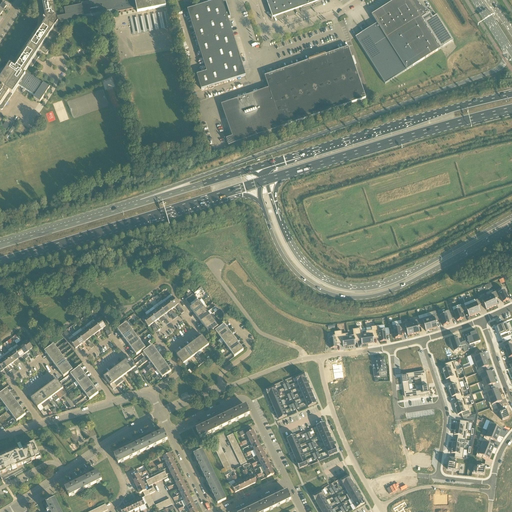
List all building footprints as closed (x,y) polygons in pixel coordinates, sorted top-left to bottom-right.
[(0,109),(1,110),(3,110),(18,86),(35,97),(34,99),(40,103),(50,88),(43,84),(43,85),(25,72),(29,66),(31,67),(33,67),(36,62),(40,56),(37,54),(39,51),(45,56),(62,33),(55,28),(58,24),(136,9),(137,13),(166,7),(164,0),(134,0),(135,2),(126,3),(125,0),(100,0),(81,4),(81,5),(64,8),(66,15),(57,17),(56,17),(52,0),(41,0),(46,19),(46,21),(46,22),(29,47),(27,45),(24,48),(25,50),(26,51),(18,63),(12,58),(6,67),(8,68),(5,73),(0,80),(0,109)] [(221,0),(219,0),(187,10),(206,72),(196,75),(201,90),(245,76),(228,19),(230,18),(226,3),(223,4),(221,0)] [(267,0),(273,17),(301,7),(298,0),(267,0)] [(395,0),(371,15),(377,24),(355,38),(385,84),(441,49),(422,19),(430,14),(431,15),(432,14),(430,13),(428,12),(426,10),(424,9),(420,6),(418,4),(417,2),(415,0),(395,0)] [(133,34),(171,28),(168,10),(151,13),(151,12),(148,13),(148,15),(144,15),(145,16),(139,17),(134,18),(135,21),(131,21),(133,34)] [(228,146),(282,127),(366,98),(348,47),(325,55),(325,54),(309,60),(309,61),(264,76),(269,88),(221,105),(232,137),(226,139),(228,146)] [(223,273),(227,279),(228,279),(230,277),(232,279),(242,272),(240,269),(235,272),(231,267),(231,268),(224,273),(223,273)] [(234,282),(231,284),(235,289),(243,283),(240,278),(244,275),(242,272),(232,279),(234,282)] [(243,283),(235,289),(238,293),(238,294),(241,292),(243,294),(253,287),(251,284),(246,287),(243,283)] [(245,297),(242,299),(246,304),(254,298),(251,293),(255,290),(253,287),(243,294),(245,297)] [(191,291),(186,295),(188,298),(186,300),(189,305),(197,299),(196,297),(200,294),(198,291),(197,292),(194,294),(191,291)] [(495,293),(497,298),(500,297),(503,303),(509,300),(504,291),(499,293),(498,291),(495,293)] [(495,299),(497,298),(495,293),(492,294),(493,296),(488,298),(492,308),(497,306),(495,299)] [(178,305),(173,297),(168,300),(174,308),(178,305)] [(254,298),(246,304),(249,308),(249,309),(252,307),(254,309),(264,302),(262,299),(257,302),(254,298)] [(492,308),(488,298),(482,301),(481,299),(478,300),(481,305),(483,304),(486,310),(492,308)] [(170,311),(174,308),(168,300),(164,304),(170,311)] [(478,307),(481,305),(478,300),(475,301),(476,303),(471,305),(475,315),(480,313),(478,307)] [(190,308),(190,309),(193,312),(202,305),(199,302),(199,301),(190,308),(190,309),(190,308)] [(253,313),(257,319),(265,313),(262,308),(266,305),(264,302),(254,309),(256,311),(253,313)] [(165,315),(170,311),(164,304),(160,307),(165,315)] [(202,305),(193,312),(196,316),(205,309),(202,305)] [(469,317),(475,315),(471,305),(465,308),(464,305),(462,306),(464,312),(467,311),(469,317)] [(464,312),(462,306),(459,308),(459,310),(454,312),(457,322),(463,320),(461,313),(464,312)] [(161,318),(165,315),(160,307),(155,310),(161,318)] [(196,316),(198,319),(207,313),(205,309),(196,316)] [(157,321),(161,318),(155,310),(151,313),(157,321)] [(440,314),(437,315),(438,321),(441,320),(443,326),(450,324),(445,312),(440,314)] [(153,324),(157,321),(151,313),(147,317),(153,324)] [(207,313),(198,319),(201,323),(210,316),(207,313)] [(265,328),(271,331),(271,330),(272,327),(275,328),(280,317),(276,315),(274,321),(268,319),(265,328)] [(437,315),(428,318),(432,330),(437,328),(435,322),(438,321),(437,315)] [(201,323),(203,326),(204,326),(213,320),(210,316),(201,323)] [(148,327),(153,324),(147,317),(143,320),(148,327)] [(280,317),(275,328),(278,329),(277,333),(282,335),(286,326),(281,324),(283,318),(280,317)] [(419,320),(421,326),(424,325),(426,332),(432,330),(428,318),(422,319),(419,320)] [(106,327),(100,319),(96,322),(101,330),(106,327)] [(74,337),(95,322),(94,320),(73,335),(74,337)] [(204,326),(206,330),(215,323),(213,320),(204,326)] [(421,326),(419,320),(410,322),(414,335),(420,333),(418,327),(421,326)] [(97,333),(101,330),(96,322),(91,326),(97,333)] [(286,326),(282,335),(288,337),(289,334),(292,335),(297,324),(293,322),(291,328),(286,326)] [(408,336),(414,335),(410,322),(402,325),(403,330),(406,330),(408,336)] [(118,330),(120,334),(129,327),(127,324),(127,323),(126,323),(117,330),(118,330)] [(215,323),(206,330),(209,334),(218,327),(215,323)] [(297,324),(292,335),(295,336),(294,340),(300,342),(303,332),(298,330),(301,325),(297,324)] [(507,324),(498,326),(503,338),(511,336),(507,324)] [(227,329),(225,326),(224,325),(215,332),(218,335),(227,329)] [(400,331),(403,330),(402,325),(399,325),(393,326),(393,329),(395,339),(402,338),(400,331)] [(87,329),(93,336),(97,333),(91,326),(87,329)] [(373,332),(368,333),(369,343),(376,342),(375,342),(375,339),(378,339),(376,326),(372,327),(373,332)] [(380,326),(376,326),(378,339),(381,338),(381,342),(382,342),(388,341),(386,331),(381,331),(380,326)] [(120,334),(123,337),(132,331),(129,327),(120,334)] [(361,328),(358,329),(359,341),(362,341),(363,344),(369,343),(368,333),(362,334),(361,328)] [(88,340),(93,336),(87,329),(83,332),(88,340)] [(218,335),(221,339),(230,332),(227,329),(218,335)] [(303,332),(300,342),(305,344),(307,341),(310,342),(314,330),(311,329),(309,334),(303,332)] [(348,336),(349,346),(357,345),(357,344),(356,341),(359,341),(358,329),(354,329),(355,335),(348,336)] [(314,330),(310,342),(313,343),(311,346),(317,349),(321,340),(321,339),(316,337),(318,332),(314,330)] [(123,337),(126,341),(135,334),(132,331),(123,337)] [(342,331),(338,332),(340,344),(342,344),(343,348),(343,347),(349,346),(348,336),(348,334),(342,335),(342,331)] [(84,343),(88,340),(83,332),(78,335),(84,343)] [(221,339),(223,343),(232,336),(230,332),(221,339)] [(334,336),(329,337),(329,339),(330,349),(337,348),(336,345),(340,344),(338,332),(334,332),(334,336)] [(471,337),(464,339),(468,350),(475,348),(474,344),(480,342),(477,332),(470,334),(471,337)] [(126,341),(128,345),(137,338),(135,334),(126,341)] [(80,346),(84,343),(78,335),(74,338),(80,346)] [(205,348),(208,346),(209,346),(202,336),(202,337),(198,339),(205,348)] [(226,346),(235,340),(232,336),(223,343),(226,346)] [(457,337),(449,339),(453,351),(463,347),(461,342),(459,343),(457,337)] [(75,349),(80,346),(74,338),(70,342),(75,349)] [(140,341),(137,338),(128,345),(131,348),(140,341)] [(198,339),(195,342),(201,351),(205,348),(198,339)] [(226,346),(229,350),(238,343),(235,340),(226,346)] [(34,354),(36,352),(33,349),(27,341),(23,344),(29,352),(31,350),(34,354)] [(131,348),(134,352),(143,345),(140,341),(131,348)] [(198,354),(201,351),(195,342),(191,345),(198,354)] [(229,350),(231,354),(240,347),(238,343),(229,350)] [(26,354),(29,352),(23,344),(19,347),(27,359),(29,357),(26,354)] [(45,352),(47,355),(47,356),(56,349),(54,345),(48,349),(45,352),(44,352),(45,352)] [(143,345),(134,352),(136,355),(136,356),(146,349),(145,349),(143,345)] [(194,356),(198,354),(191,345),(187,347),(194,356)] [(143,353),(146,357),(155,350),(152,346),(153,346),(152,346),(143,353)] [(18,360),(20,358),(14,350),(12,347),(8,351),(10,354),(18,365),(20,364),(18,360)] [(25,360),(27,359),(19,347),(14,350),(20,358),(23,356),(25,360)] [(191,359),(194,357),(194,356),(187,347),(184,350),(191,359)] [(243,350),(240,347),(231,354),(234,357),(243,351),(243,350)] [(47,356),(50,359),(59,352),(56,349),(47,356)] [(146,357),(149,360),(158,354),(155,350),(146,357)] [(187,362),(191,359),(184,350),(180,353),(187,362)] [(50,359),(53,363),(62,356),(59,352),(50,359)] [(177,355),(176,356),(183,365),(184,365),(183,364),(187,362),(180,353),(177,355)] [(478,353),(472,355),(473,358),(475,358),(477,364),(487,360),(485,354),(479,356),(478,353)] [(17,366),(18,365),(10,354),(6,357),(12,365),(14,363),(17,366)] [(149,360),(151,364),(160,357),(158,354),(149,360)] [(53,363),(55,366),(64,360),(62,356),(53,363)] [(6,357),(2,360),(10,371),(12,370),(9,366),(12,365),(6,357)] [(151,364),(154,367),(163,361),(160,357),(151,364)] [(129,359),(125,361),(132,370),(136,368),(136,367),(129,358),(129,359)] [(8,373),(10,371),(2,360),(0,361),(0,367),(3,371),(6,369),(8,373)] [(58,370),(67,363),(64,360),(55,366),(58,370)] [(364,367),(361,368),(362,374),(365,373),(365,371),(371,370),(370,360),(363,361),(364,367)] [(377,370),(373,371),(374,379),(380,378),(379,374),(386,374),(384,360),(375,361),(377,370)] [(487,360),(477,364),(479,369),(478,370),(479,373),(484,371),(483,368),(489,366),(489,365),(487,360)] [(129,373),(132,370),(125,361),(122,364),(129,373)] [(154,367),(157,371),(166,364),(163,361),(154,367)] [(447,368),(443,369),(445,374),(456,370),(453,361),(445,364),(447,368)] [(357,362),(351,363),(353,373),(359,372),(359,374),(362,374),(361,368),(358,368),(357,362)] [(58,370),(61,374),(70,367),(67,363),(58,370)] [(346,370),(343,370),(344,377),(347,376),(346,374),(353,373),(351,363),(345,364),(346,370)] [(122,364),(118,367),(125,376),(129,373),(122,364)] [(166,364),(157,371),(159,375),(168,368),(166,364)] [(337,364),(332,364),(334,376),(341,375),(339,364),(337,365),(337,364)] [(72,370),(70,367),(61,374),(63,377),(73,371),(72,370)] [(118,367),(115,369),(121,378),(125,376),(118,367)] [(82,372),(80,368),(79,368),(70,375),(71,375),(73,378),(82,372)] [(168,368),(159,375),(162,378),(162,379),(171,372),(171,371),(171,372),(168,368)] [(118,381),(121,378),(115,369),(111,372),(118,381)] [(456,370),(445,374),(447,379),(450,378),(451,380),(451,382),(459,379),(456,370)] [(424,371),(414,373),(415,378),(415,380),(421,379),(422,384),(429,383),(427,373),(424,373),(424,371)] [(484,371),(479,373),(480,376),(481,375),(481,376),(482,376),(484,381),(494,377),(492,372),(491,372),(486,374),(484,371)] [(73,378),(76,382),(85,375),(82,372),(73,378)] [(111,372),(107,375),(114,384),(118,381),(111,372)] [(405,376),(402,376),(404,385),(410,384),(409,378),(415,378),(414,373),(406,374),(405,374),(405,376)] [(295,378),(297,383),(306,379),(304,374),(295,378)] [(85,375),(76,382),(78,386),(88,379),(85,375)] [(111,386),(114,384),(107,375),(104,377),(111,387),(111,386)] [(494,377),(484,381),(486,387),(484,388),(485,391),(491,388),(490,386),(496,383),(494,377)] [(78,386),(81,389),(90,382),(88,379),(78,386)] [(308,384),(306,379),(297,383),(300,388),(308,384)] [(453,385),(449,387),(451,392),(462,388),(459,379),(451,382),(453,385)] [(53,383),(59,392),(63,389),(56,380),(53,383)] [(81,389),(84,393),(93,386),(90,382),(81,389)] [(53,383),(49,385),(56,395),(59,392),(53,383)] [(423,390),(417,391),(418,396),(427,395),(427,393),(430,392),(429,383),(422,384),(423,390)] [(302,393),(310,389),(308,384),(300,388),(302,393)] [(386,384),(374,385),(375,394),(383,393),(383,390),(386,390),(386,384)] [(410,384),(404,385),(405,396),(408,396),(408,398),(418,396),(417,391),(417,389),(411,390),(410,384)] [(52,397),(56,395),(49,385),(46,388),(52,397)] [(84,393),(87,396),(96,390),(93,386),(84,393)] [(268,395),(277,392),(274,387),(266,390),(268,396),(268,395)] [(42,391),(49,400),(52,397),(46,388),(42,391)] [(462,388),(451,392),(452,397),(456,396),(457,397),(457,399),(465,397),(462,388)] [(491,388),(485,391),(486,394),(488,393),(490,399),(500,395),(498,389),(492,391),(491,388)] [(302,393),(304,398),(312,394),(310,389),(302,393)] [(9,393),(7,390),(0,394),(0,399),(0,400),(9,393)] [(96,390),(87,396),(89,400),(98,393),(96,390)] [(347,390),(337,393),(340,400),(349,396),(347,390)] [(45,403),(49,400),(42,391),(38,394),(45,403)] [(268,395),(270,400),(279,397),(277,392),(268,395)] [(3,404),(12,397),(9,393),(0,400),(3,404)] [(383,393),(375,394),(375,403),(387,402),(387,397),(383,397),(383,393)] [(35,396),(41,405),(45,403),(38,394),(35,396)] [(314,399),(312,394),(304,398),(306,403),(314,399)] [(500,395),(490,399),(492,404),(492,405),(491,405),(492,408),(498,406),(497,403),(503,401),(502,401),(500,395)] [(35,396),(31,399),(38,408),(41,405),(35,396)] [(349,396),(340,400),(342,406),(351,403),(349,396)] [(6,407),(15,401),(12,397),(3,404),(6,407)] [(279,397),(270,400),(272,405),(281,401),(279,397)] [(459,403),(455,404),(457,410),(468,406),(465,397),(457,399),(459,403)] [(317,404),(314,399),(306,403),(308,408),(317,404)] [(8,411),(18,404),(15,401),(6,407),(8,411)] [(283,406),(281,401),(272,405),(274,410),(283,406)] [(387,402),(375,403),(376,413),(384,412),(384,408),(388,408),(387,402)] [(351,403),(342,406),(344,412),(353,409),(351,403)] [(11,415),(20,408),(18,404),(8,411),(11,415)] [(241,418),(249,414),(245,406),(237,410),(229,414),(233,422),(241,418)] [(283,406),(274,410),(277,415),(285,411),(283,406)] [(468,406),(457,410),(458,415),(462,414),(463,415),(463,417),(471,415),(468,406)] [(14,418),(23,411),(20,408),(11,415),(14,418)] [(505,408),(499,410),(503,420),(509,418),(505,408)] [(353,409),(344,412),(346,418),(355,415),(353,409)] [(25,415),(24,412),(23,411),(14,418),(16,422),(17,422),(26,415),(25,415)] [(287,417),(285,411),(277,415),(279,420),(287,417)] [(217,430),(225,426),(233,422),(229,414),(221,418),(212,422),(217,430)] [(387,414),(377,416),(379,423),(388,421),(387,414)] [(355,415),(346,418),(348,425),(358,421),(355,415)] [(430,419),(421,421),(421,426),(422,426),(428,425),(428,431),(435,430),(433,421),(430,421),(430,419)] [(456,424),(456,429),(468,431),(469,421),(461,420),(460,424),(456,424)] [(388,421),(379,423),(380,429),(390,427),(388,421)] [(411,424),(409,425),(410,435),(417,434),(416,429),(422,428),(422,426),(421,426),(421,421),(412,422),(411,422),(411,424)] [(212,422),(204,426),(196,430),(199,435),(197,436),(198,439),(208,434),(217,430),(212,422)] [(492,425),(489,431),(499,435),(502,429),(496,427),(497,424),(491,422),(490,424),(492,425)] [(318,432),(327,428),(325,423),(316,427),(318,432)] [(358,423),(349,427),(352,433),(361,429),(358,423)] [(390,427),(380,429),(382,436),(392,433),(390,427)] [(249,440),(256,436),(253,431),(251,428),(239,433),(241,437),(246,434),(249,439),(249,440)] [(321,437),(329,433),(327,428),(318,432),(321,437)] [(361,429),(352,433),(355,439),(364,435),(361,429)] [(456,429),(455,435),(459,435),(458,439),(466,440),(468,431),(456,429)] [(429,436),(423,437),(423,439),(424,439),(424,444),(433,443),(434,443),(434,441),(436,441),(435,430),(428,431),(429,436)] [(485,436),(484,439),(490,441),(491,438),(497,441),(499,435),(489,431),(487,437),(485,436)] [(151,448),(159,444),(167,440),(163,432),(155,436),(147,440),(151,448)] [(321,437),(323,442),(331,438),(329,433),(321,437)] [(392,433),(382,436),(384,442),(393,440),(392,433)] [(417,434),(410,435),(412,444),(415,444),(415,446),(424,444),(424,439),(423,439),(417,440),(417,434)] [(364,435),(355,439),(357,445),(366,441),(364,435)] [(251,445),(258,442),(256,436),(249,440),(251,445)] [(289,444),(297,441),(295,436),(287,439),(289,444)] [(325,447),(333,443),(331,438),(323,442),(325,447)] [(454,442),(453,448),(465,449),(466,440),(458,439),(457,443),(454,442)] [(485,443),(482,448),(492,452),(495,447),(489,444),(490,441),(484,439),(483,442),(485,442),(485,443)] [(147,440),(139,444),(131,448),(135,456),(143,452),(151,448),(147,440)] [(393,440),(384,442),(385,449),(395,446),(393,440)] [(291,449),(299,446),(297,441),(289,444),(291,449)] [(366,441),(357,445),(360,451),(369,447),(366,441)] [(39,452),(37,447),(35,442),(21,448),(21,446),(18,447),(17,446),(0,453),(0,474),(7,472),(7,473),(17,469),(17,468),(24,465),(26,464),(27,465),(32,462),(31,461),(36,459),(36,460),(41,458),(39,452)] [(254,451),(261,447),(258,442),(251,445),(254,451)] [(335,448),(333,443),(325,447),(327,452),(335,448)] [(291,449),(293,454),(302,451),(299,446),(291,449)] [(395,446),(385,449),(387,455),(397,453),(395,446)] [(257,456),(264,453),(261,447),(254,451),(257,456)] [(369,447),(360,451),(363,458),(372,454),(369,447)] [(118,464),(126,460),(135,456),(131,448),(122,451),(114,455),(118,464)] [(335,448),(327,452),(329,457),(338,453),(336,448),(335,448)] [(453,448),(452,453),(456,454),(455,457),(463,459),(465,449),(453,448)] [(478,453),(477,456),(483,459),(484,456),(490,458),(492,452),(482,448),(480,454),(478,453)] [(210,467),(206,459),(202,451),(201,449),(198,450),(199,452),(194,455),(198,463),(202,471),(210,467)] [(304,456),(302,451),(293,454),(295,459),(304,456)] [(258,459),(259,461),(266,458),(264,453),(257,456),(258,459)] [(165,463),(172,459),(170,454),(162,457),(165,463)] [(304,456),(295,459),(297,464),(306,461),(304,456)] [(392,461),(388,462),(390,468),(400,465),(398,456),(392,458),(392,461)] [(262,467),(269,463),(266,458),(259,461),(262,467)] [(168,468),(175,465),(172,459),(165,463),(168,468)] [(450,460),(448,469),(459,471),(460,464),(456,464),(456,461),(450,460)] [(299,469),(308,466),(306,461),(297,464),(299,469)] [(264,472),(271,469),(269,463),(262,467),(264,472)] [(373,463),(367,466),(372,474),(381,469),(378,463),(374,465),(373,463)] [(475,466),(474,473),(485,474),(486,464),(479,464),(479,467),(475,466)] [(170,474),(178,470),(175,465),(168,468),(170,474)] [(210,488),(218,483),(214,475),(210,467),(202,471),(206,479),(210,488)] [(271,469),(264,472),(267,478),(274,474),(271,469)] [(173,479),(180,476),(178,470),(170,474),(173,479)] [(85,489),(94,485),(102,481),(98,473),(90,477),(81,480),(85,489)] [(134,483),(141,480),(138,474),(132,477),(134,483)] [(176,484),(183,481),(180,476),(173,479),(176,484)] [(248,478),(251,485),(257,483),(254,476),(248,478)] [(340,481),(343,485),(351,481),(349,476),(340,481)] [(246,488),(251,485),(248,478),(243,481),(246,488)] [(81,480),(73,484),(65,488),(68,494),(69,497),(77,493),(85,489),(81,480)] [(144,485),(141,480),(134,483),(136,487),(137,488),(144,485)] [(178,490),(186,486),(183,481),(176,484),(178,490)] [(241,490),(246,488),(243,481),(237,483),(241,490)] [(354,485),(351,481),(343,485),(346,490),(354,485)] [(226,500),(222,492),(218,483),(210,488),(214,496),(215,498),(218,504),(226,500)] [(235,493),(241,490),(237,483),(232,486),(235,493)] [(155,492),(153,488),(147,491),(144,485),(137,488),(139,494),(143,492),(145,497),(150,495),(155,492)] [(354,485),(346,490),(349,495),(356,490),(354,485)] [(181,495),(188,492),(186,486),(178,490),(181,495)] [(356,490),(349,495),(351,499),(359,495),(356,490)] [(274,508),(283,504),(291,500),(287,491),(279,495),(270,499),(274,508)] [(503,500),(502,504),(511,505),(511,504),(511,491),(504,491),(503,500)] [(184,501),(191,497),(188,492),(181,495),(184,501)] [(316,501),(323,497),(321,492),(312,497),(315,501),(316,501)] [(362,499),(359,495),(351,499),(354,504),(362,499)] [(447,496),(434,496),(434,505),(447,505),(447,496)] [(186,506),(193,503),(191,497),(184,501),(186,506)] [(323,497),(316,501),(318,506),(326,501),(323,497)] [(416,498),(411,499),(413,504),(414,504),(415,508),(423,506),(423,508),(431,506),(429,499),(425,500),(424,497),(416,499),(416,498)] [(145,505),(142,499),(142,498),(136,501),(139,508),(145,505)] [(468,500),(466,511),(472,511),(473,510),(481,510),(482,499),(474,498),(474,501),(468,500)] [(270,499),(262,503),(254,507),(256,511),(265,511),(266,511),(274,508),(270,499)] [(365,504),(362,499),(354,504),(357,509),(365,504)] [(60,511),(59,508),(55,500),(46,504),(50,510),(47,511),(46,511),(60,511)] [(136,501),(131,504),(134,511),(139,508),(136,501)] [(326,501),(318,506),(321,511),(329,506),(326,501)] [(405,502),(393,509),(394,511),(404,511),(403,509),(407,507),(405,502)] [(189,511),(196,508),(193,503),(186,506),(189,511)]
